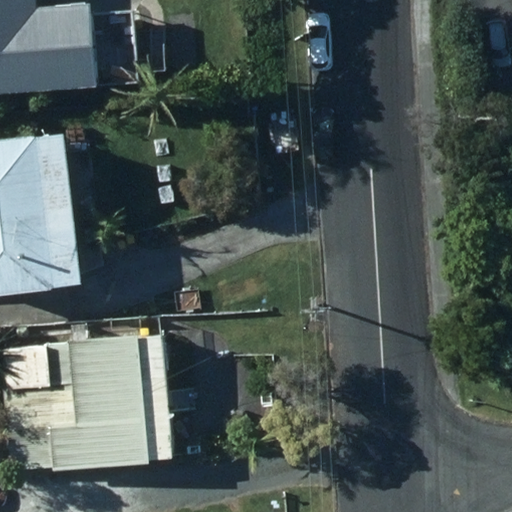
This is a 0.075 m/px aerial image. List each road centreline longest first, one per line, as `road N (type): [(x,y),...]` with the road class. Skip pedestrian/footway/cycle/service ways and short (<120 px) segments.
road 1 (residential): [(387,480),(357,0)]
road 2 (residential): [(387,480),(511,468)]
